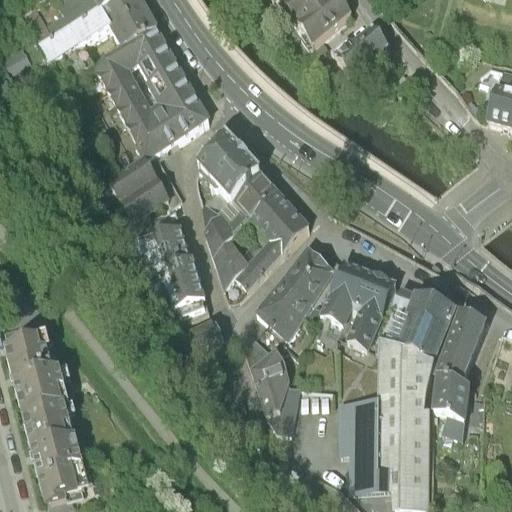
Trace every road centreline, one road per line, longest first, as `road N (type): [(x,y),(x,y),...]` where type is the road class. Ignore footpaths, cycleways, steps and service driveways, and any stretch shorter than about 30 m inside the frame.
road 1 (residential): [(334,511),(250,400),(220,298)]
road 2 (secondary): [(250,83),(433,229)]
road 3 (residential): [(364,0),(509,174)]
road 4 (residential): [(321,215),(353,246),(511,326)]
road 5 (residential): [(220,298),(185,197),(182,142),(219,108)]
road 6 (residential): [(219,108),(321,215)]
road 7 (residential): [(321,215),(274,264),(220,298)]
